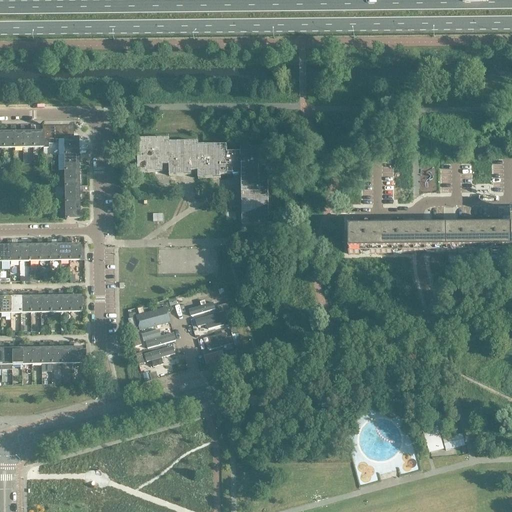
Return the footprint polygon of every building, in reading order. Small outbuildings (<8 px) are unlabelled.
[(33,148),(32,133),(30,133),(30,132),(25,133),(24,127),(20,128),(20,133),(20,134),(22,134),(23,148),(33,148)] [(43,148),(43,140),(43,133),(42,133),(42,132),(35,132),(34,127),(30,127),(30,132),(30,133),(32,133),(33,148),(43,148)] [(13,149),(12,134),(10,134),(10,133),(5,133),(4,128),(0,128),(0,133),(0,134),(2,134),(3,149),(13,149)] [(23,148),(22,134),(20,134),(20,133),(15,133),(14,128),(10,128),(10,133),(10,134),(12,134),(13,149),(23,148)] [(73,139),(67,139),(63,139),(63,140),(63,156),(67,156),(77,155),(77,139),(73,139)] [(270,167),(270,149),(240,149),(240,153),(227,153),(227,146),(198,146),(198,143),(169,143),(169,140),(139,140),(140,154),(137,154),(137,173),(162,173),(162,166),(168,166),(169,176),(191,176),(191,172),(197,172),(198,179),(220,179),(220,175),(241,175),(242,227),(268,226),(268,182),(274,182),(274,167),(270,167)] [(78,171),(77,155),(67,156),(63,156),(64,172),(67,172),(78,171)] [(78,187),(78,171),(67,172),(64,172),(64,188),(67,188),(67,187),(78,187)] [(78,203),(78,187),(67,187),(67,188),(64,188),(64,204),(68,204),(68,203),(78,203)] [(79,220),(78,203),(68,203),(68,204),(64,204),(65,220),(66,220),(68,220),(79,220)] [(511,210),(510,211),(510,217),(511,217),(511,221),(506,221),(506,227),(478,227),(479,253),(490,253),(490,249),(500,249),(500,253),(511,253),(511,238),(511,237),(511,210)] [(446,253),(446,227),(434,228),(429,228),(419,228),(414,228),(381,228),(382,254),(419,254),(425,254),(425,250),(429,250),(429,252),(430,252),(430,250),(435,250),(435,251),(434,251),(434,254),(446,253)] [(479,253),(478,227),(446,227),(446,253),(458,253),(458,250),(467,250),(467,253),(479,253)] [(382,254),(381,228),(348,228),(348,255),(382,254)] [(59,262),(59,247),(61,247),(61,246),(61,240),(57,241),(56,246),(51,246),(51,247),(49,247),(49,262),(59,262)] [(69,261),(69,246),(71,246),(71,245),(71,240),(67,240),(66,246),(61,246),(61,247),(59,247),(59,262),(69,261)] [(0,262),(9,263),(9,248),(11,248),(11,247),(11,241),(7,241),(6,247),(1,247),(1,248),(0,247),(0,262)] [(19,262),(19,247),(21,247),(21,246),(21,241),(17,241),(16,246),(11,247),(11,248),(9,248),(9,263),(19,262)] [(29,262),(29,247),(31,247),(31,246),(31,241),(27,241),(26,246),(21,246),(21,247),(19,247),(19,262),(29,262)] [(39,262),(39,247),(41,247),(41,246),(41,241),(37,241),(36,246),(31,246),(31,247),(29,247),(29,262),(39,262)] [(49,262),(49,247),(51,247),(51,246),(51,241),(47,241),(46,246),(41,246),(41,247),(39,247),(39,262),(49,262)] [(83,254),(83,246),(79,246),(79,245),(71,245),(71,246),(69,246),(69,261),(79,261),(79,260),(80,260),(80,258),(79,258),(79,254),(83,254)] [(40,314),(40,299),(42,299),(42,298),(42,292),(38,293),(37,298),(32,298),(32,299),(30,299),(30,314),(40,314)] [(50,313),(50,298),(52,298),(52,297),(52,292),(48,292),(47,297),(42,298),(42,299),(40,299),(40,314),(50,313)] [(60,313),(60,298),(62,298),(62,297),(62,292),(58,292),(57,297),(52,297),(52,298),(50,298),(50,313),(60,313)] [(70,313),(70,298),(72,298),(72,297),(72,292),(68,292),(67,297),(62,297),(62,298),(60,298),(60,313),(70,313)] [(10,314),(10,299),(12,299),(12,298),(12,293),(8,293),(7,298),(2,298),(2,299),(0,299),(0,313),(0,314),(10,314)] [(20,314),(20,299),(22,299),(22,298),(22,293),(18,293),(17,298),(12,298),(12,299),(10,299),(10,314),(20,314)] [(30,314),(30,299),(32,299),(32,298),(32,293),(28,293),(27,298),(22,298),(22,299),(20,299),(20,314),(30,314)] [(84,306),(84,298),(80,298),(80,297),(72,297),(72,298),(70,298),(70,313),(80,313),(80,312),(81,312),(81,310),(80,310),(80,306),(84,306)] [(190,309),(192,317),(217,310),(215,302),(190,309)] [(229,310),(228,304),(217,307),(219,313),(223,311),(229,310)] [(168,307),(136,314),(139,330),(172,323),(168,307)] [(232,320),(229,310),(223,311),(226,322),(232,320)] [(137,328),(134,318),(129,319),(128,320),(131,330),(137,328)] [(177,342),(175,333),(162,336),(161,330),(142,334),(146,349),(177,342)] [(240,344),(237,332),(231,334),(235,346),(240,344)] [(141,346),(139,335),(133,337),(136,347),(141,346)] [(71,365),(71,350),(73,350),(73,349),(73,343),(69,344),(68,349),(63,349),(63,350),(61,350),(61,365),(71,365)] [(21,366),(21,351),(23,351),(23,350),(23,344),(19,345),(18,350),(13,350),(13,351),(11,351),(11,366),(21,366)] [(31,365),(31,350),(33,350),(33,349),(33,347),(33,344),(29,344),(28,349),(23,350),(23,351),(21,351),(21,366),(31,365)] [(41,365),(41,350),(43,350),(43,349),(43,344),(39,344),(38,349),(33,349),(33,350),(31,350),(31,365),(41,365)] [(51,365),(51,350),(53,350),(53,349),(53,344),(49,344),(48,349),(43,349),(43,350),(41,350),(41,365),(51,365)] [(61,365),(61,350),(63,350),(63,349),(63,344),(59,344),(58,349),(53,349),(53,350),(51,350),(51,365),(61,365)] [(11,366),(11,351),(13,351),(13,350),(13,345),(9,345),(8,350),(3,350),(3,351),(1,351),(1,366),(11,366)] [(165,363),(163,358),(177,353),(174,345),(145,354),(148,362),(152,361),(154,366),(165,363)] [(85,357),(85,349),(81,349),(81,348),(73,349),(73,350),(71,350),(71,365),(81,364),(82,364),(82,362),(81,362),(81,357),(85,357)] [(207,364),(226,361),(225,351),(205,354),(207,364)] [(144,363),(142,353),(137,354),(136,355),(138,365),(144,363)] [(441,449),(436,430),(425,433),(430,452),(441,449)] [(445,438),(449,457),(468,453),(464,434),(445,438)]
